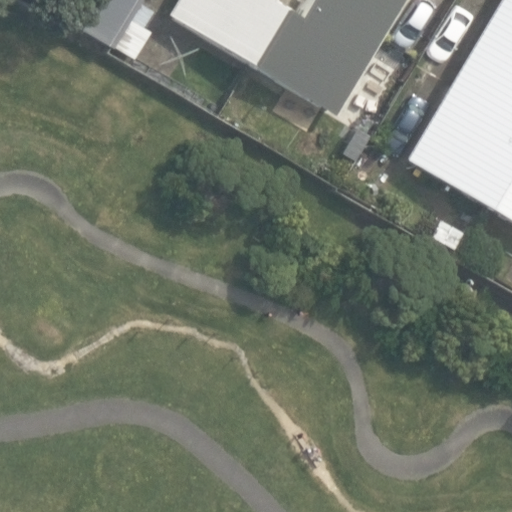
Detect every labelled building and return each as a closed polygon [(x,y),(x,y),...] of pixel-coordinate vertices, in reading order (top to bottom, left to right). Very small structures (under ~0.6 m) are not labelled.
[(104,37),(119,46),(133,22),(119,13),(126,0),(67,0),(59,16),(102,41),(104,37)] [(173,0),(165,14),(331,115),(400,0),(173,0)] [(511,0),(494,0),(399,158),(511,226),(511,0)] [(373,70),(340,127),(362,139),(395,82),(373,70)] [(421,228),(445,241),(454,224),(431,211),(421,228)]
